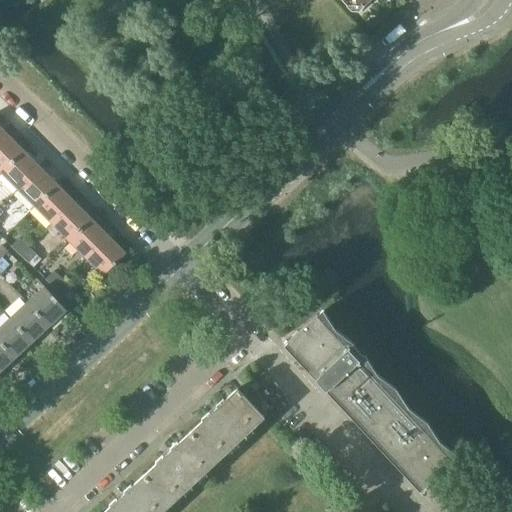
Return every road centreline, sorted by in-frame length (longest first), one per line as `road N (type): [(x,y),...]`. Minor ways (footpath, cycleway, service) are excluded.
road 1 (tertiary): [(499,0),(487,19),(392,64),(188,267)]
road 2 (residential): [(188,267),(0,80)]
road 3 (residential): [(59,511),(248,332)]
road 4 (tertiary): [(0,440),(188,267)]
road 5 (residential): [(414,511),(248,332)]
